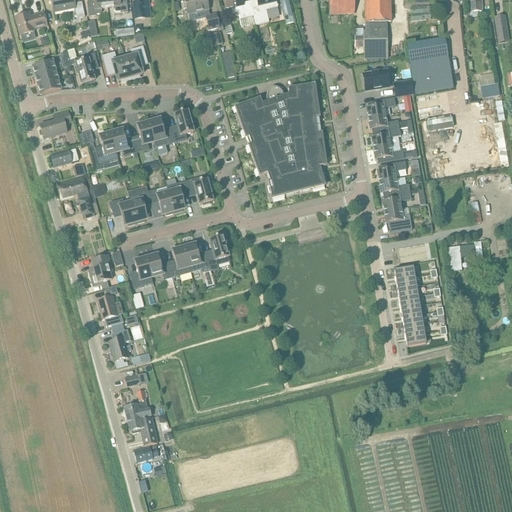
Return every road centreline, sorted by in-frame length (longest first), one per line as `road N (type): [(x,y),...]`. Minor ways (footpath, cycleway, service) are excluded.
road 1 (residential): [(24,108),(56,99),(197,101),(228,215)]
road 2 (residential): [(101,376),(24,108)]
road 3 (residential): [(361,199),(343,78),(311,61),(304,0)]
road 4 (residential): [(390,367),(361,199)]
road 5 (unknown): [(443,0),(466,160)]
road 6 (unclassified): [(139,511),(101,376)]
road 7 (residential): [(228,215),(247,226),(361,199)]
